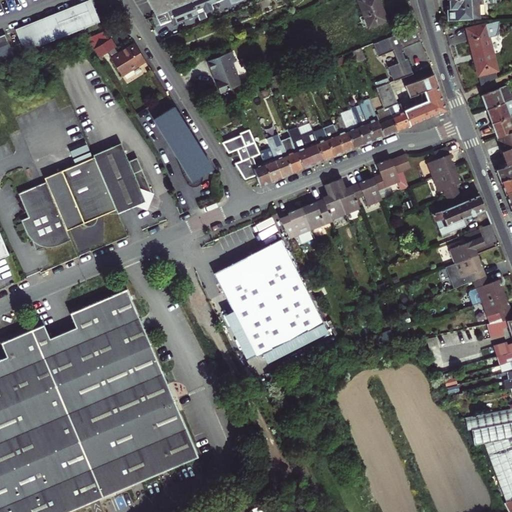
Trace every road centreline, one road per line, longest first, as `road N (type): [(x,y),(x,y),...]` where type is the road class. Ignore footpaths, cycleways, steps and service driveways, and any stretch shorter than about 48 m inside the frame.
road 1 (residential): [(250,203),(0,308)]
road 2 (residential): [(250,203),(124,0)]
road 3 (residential): [(464,123),(250,203)]
road 4 (residential): [(511,245),(464,123)]
road 5 (residential): [(464,123),(424,0)]
